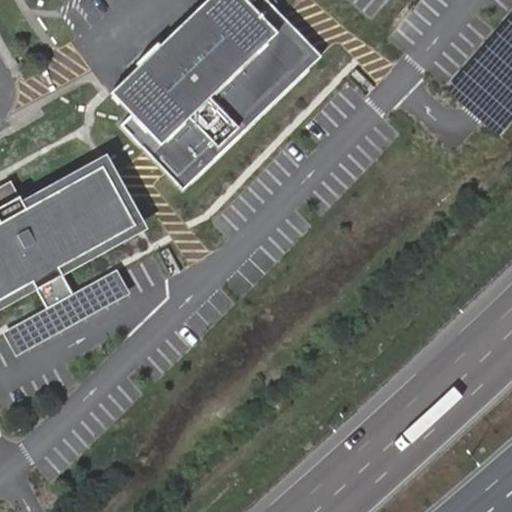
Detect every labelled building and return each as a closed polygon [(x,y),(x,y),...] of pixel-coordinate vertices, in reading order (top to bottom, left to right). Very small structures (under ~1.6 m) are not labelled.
[(132,116),(121,127),(183,191),(321,58),(265,0),(252,0),(249,4),(221,31),(199,9),(177,29),(199,52),(132,116)] [(244,0),(207,0),(199,9),(221,31),(249,4),(244,0)] [(177,29),(111,94),(132,116),(199,52),(177,29)] [(0,214),(4,222),(0,223),(0,302),(37,282),(42,291),(68,277),(62,269),(136,228),(104,168),(30,208),(24,198),(23,195),(0,207),(0,214)] [(0,207),(23,195),(24,198),(27,196),(17,179),(0,188),(0,207)] [(68,277),(42,291),(53,313),(9,337),(23,363),(137,300),(123,274),(79,298),(68,277)]
